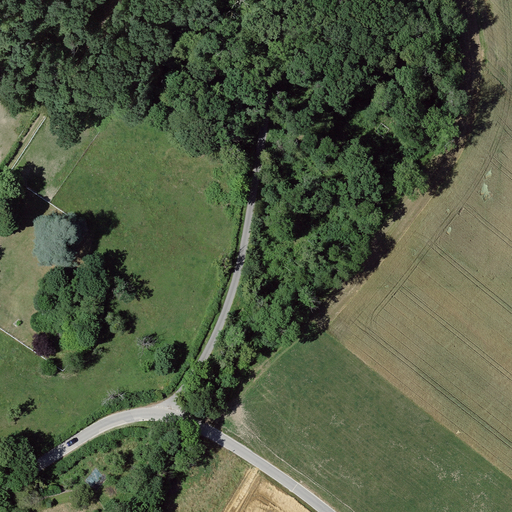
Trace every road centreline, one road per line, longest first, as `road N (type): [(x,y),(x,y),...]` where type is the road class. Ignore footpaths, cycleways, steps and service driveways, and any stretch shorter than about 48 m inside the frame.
road 1 (track): [(256,0),(268,92),(238,273),(201,362),(168,414)]
road 2 (unclassified): [(327,511),(257,461),(168,414),(113,420),(0,484)]
road 3 (track): [(0,182),(116,0)]
